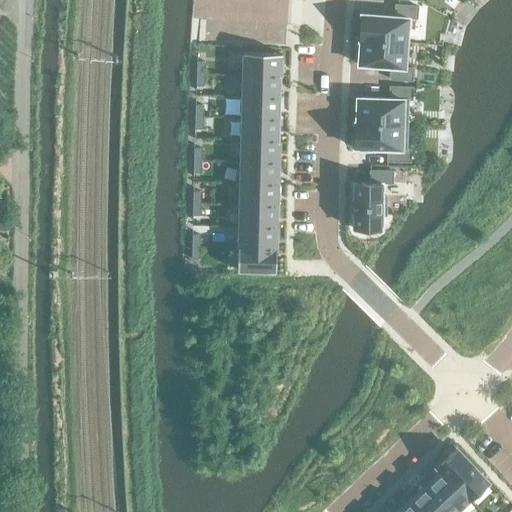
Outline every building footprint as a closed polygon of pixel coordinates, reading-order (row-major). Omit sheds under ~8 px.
[(406,42),(408,17),(417,18),(418,6),(396,4),(395,16),(361,14),(359,39),(406,42)] [(390,78),(412,80),(413,68),(404,67),(406,42),(359,39),(359,40),(360,40),(360,42),(356,46),(355,56),(359,60),(358,64),(391,66),(390,78)] [(243,52),(243,75),(281,76),(282,53),(243,52)] [(197,61),(197,73),(205,73),(205,61),(197,61)] [(197,73),(197,85),(205,85),(205,73),(197,73)] [(243,75),(242,96),(281,97),(281,76),(243,75)] [(355,122),(407,124),(408,100),(412,100),(413,87),(390,86),(390,98),(357,97),(357,101),(353,105),(353,114),(356,118),(356,121),(355,121),(355,122)] [(242,96),(241,118),(280,119),(281,97),(242,96)] [(195,104),(195,116),(203,117),(203,105),(195,104)] [(195,116),(195,128),(203,129),(203,117),(195,116)] [(241,118),(241,139),(280,140),(280,119),(241,118)] [(407,149),(407,124),(355,122),(354,147),(388,148),(388,160),(410,161),(411,149),(407,149)] [(241,139),(240,161),(279,162),(280,140),(241,139)] [(194,148),(194,160),(202,160),(202,148),(194,148)] [(194,160),(193,172),(201,172),(202,160),(194,160)] [(240,161),(240,183),(278,184),(279,162),(240,161)] [(382,183),(393,183),(393,171),(370,170),(370,182),(355,182),(354,197),(354,213),(354,228),(381,229),(382,215),(386,215),(387,195),(382,195),(382,183)] [(240,183),(239,204),(278,205),(278,184),(240,183)] [(193,191),(193,203),(201,203),(201,191),(193,191)] [(193,203),(193,215),(201,215),(201,203),(193,203)] [(239,204),(239,226),(277,227),(278,205),(239,204)] [(239,226),(238,247),(277,248),(277,227),(239,226)] [(200,234),(192,234),(192,246),(200,246),(200,234)] [(192,246),(192,258),(200,258),(200,246),(192,246)] [(277,248),(238,247),(237,270),(250,270),(250,274),(263,274),(263,271),(276,271),(277,248)] [(456,448),(438,465),(469,498),(487,481),(456,448)] [(454,511),(469,498),(438,465),(437,466),(441,470),(426,484),(452,511),(454,511)] [(452,511),(426,484),(410,499),(422,511),(452,511)] [(422,511),(410,499),(395,511),(422,511)]
